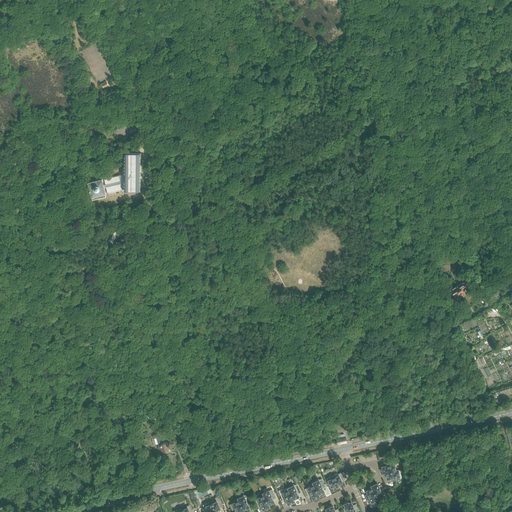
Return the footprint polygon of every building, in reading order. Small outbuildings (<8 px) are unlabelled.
[(134,190),(133,186),(133,178),(109,179),(110,183),(103,184),(102,179),(87,182),(89,188),(87,189),(88,193),(89,192),(91,197),(92,200),(106,197),(105,194),(106,194),(104,189),(106,189),(106,190),(107,190),(108,190),(108,189),(110,189),(110,192),(134,190)] [(449,268),(448,265),(445,267),(442,263),(441,264),(443,268),(442,269),(444,272),(446,270),(449,268)] [(468,288),(463,281),(463,280),(456,285),(463,295),(467,292),(468,291),(467,288),(468,288)] [(463,295),(456,285),(453,287),(452,285),(449,287),(450,289),(449,289),(454,296),(453,296),(455,300),(463,295)] [(161,444),(158,434),(153,436),(153,438),(156,438),(158,445),(160,449),(161,449),(162,452),(168,450),(166,442),(161,444)] [(338,438),(337,439),(338,443),(346,442),(345,442),(344,437),(344,434),(337,435),(338,438)] [(396,470),(395,464),(394,464),(393,461),(387,462),(388,465),(382,466),(383,473),(398,470),(396,470)] [(400,479),(398,470),(383,473),(386,472),(387,479),(393,477),(393,481),(400,479)] [(345,480),(341,472),(338,474),(338,475),(335,477),(334,475),(326,478),(328,483),(329,483),(331,487),(335,485),(335,486),(337,486),(338,484),(342,482),(345,480)] [(324,491),(321,486),(324,484),(322,479),(319,480),(318,479),(312,481),(319,496),(318,494),(324,491)] [(319,496),(312,481),(313,484),(307,486),(308,487),(305,489),(307,495),(310,493),(313,499),(319,496)] [(385,493),(383,487),(380,489),(377,483),(371,486),(377,499),(376,497),(385,493)] [(299,497),(296,491),(299,490),(297,484),(294,485),(293,484),(287,487),(294,501),(293,499),(299,497)] [(377,499),(371,486),(372,488),(366,491),(369,496),(366,498),(368,503),(377,499)] [(294,501),(287,487),(288,489),(282,491),(283,493),(280,494),(282,500),(285,498),(288,504),(294,501)] [(274,502),(271,496),(274,495),(272,489),(263,493),(269,507),(269,506),(268,504),(274,502)] [(198,500),(194,491),(190,492),(194,502),(198,500)] [(269,507),(263,493),(263,495),(255,499),(257,505),(260,504),(263,509),(269,507)] [(249,507),(246,501),(249,500),(247,494),(244,496),(243,495),(237,497),(244,511),(243,510),(249,507)] [(219,497),(218,496),(215,498),(216,501),(210,504),(209,502),(203,505),(205,510),(207,509),(208,511),(211,511),(213,511),(214,511),(215,511),(216,510),(220,508),(223,506),(222,504),(219,497)] [(243,511),(244,511),(237,497),(238,499),(232,502),(233,503),(230,504),(232,510),(235,509),(236,511),(243,511)] [(359,510),(356,504),(353,505),(352,505),(351,502),(348,503),(348,502),(347,501),(344,503),(344,504),(345,507),(343,508),(345,511),(346,511),(347,511),(355,511),(359,510)]
